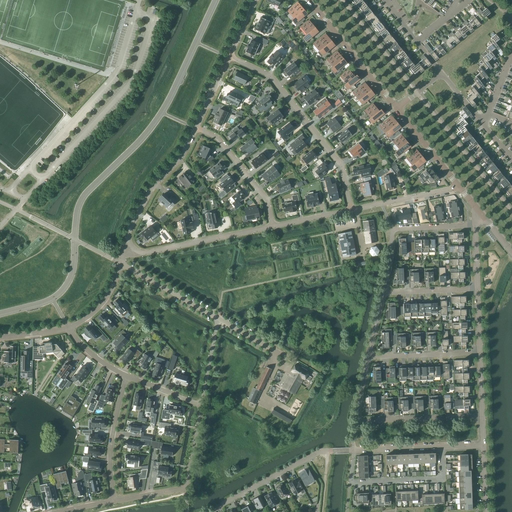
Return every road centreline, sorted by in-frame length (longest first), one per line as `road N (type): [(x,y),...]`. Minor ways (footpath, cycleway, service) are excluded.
road 1 (unknown): [(210,0),(148,121),(79,192),(53,242),(0,275)]
road 2 (residential): [(229,58),(275,81),(338,159),(350,209)]
road 3 (residential): [(482,416),(360,419),(368,356)]
road 4 (residential): [(353,451),(351,482),(445,479),(443,446)]
road 5 (residential): [(353,451),(321,452),(211,511)]
road 6 (residential): [(135,249),(129,228),(195,128)]
road 7 (residential): [(274,225),(135,249)]
road 8 (unclassified): [(309,0),(397,109)]
road 9 (residential): [(195,128),(220,141),(265,195),(274,225)]
road 10 (residential): [(126,376),(110,450),(114,501)]
